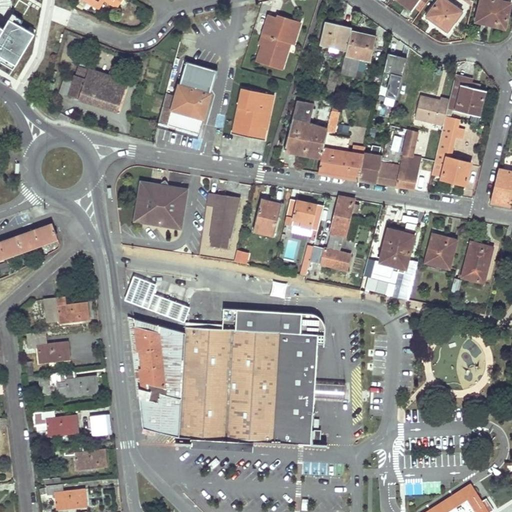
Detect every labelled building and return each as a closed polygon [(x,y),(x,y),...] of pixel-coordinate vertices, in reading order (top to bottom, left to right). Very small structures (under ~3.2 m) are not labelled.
[(112,0),(110,3),(117,8),(121,0),(85,0),(99,9),(104,0),(112,0)] [(398,0),(404,5),(408,0),(409,0),(416,5),(415,6),(421,10),(427,0),(398,0)] [(415,6),(416,5),(409,0),(408,0),(404,5),(412,10),(415,6)] [(436,22),(441,26),(447,30),(461,11),(446,0),(437,0),(427,13),(438,21),(436,22)] [(485,23),(495,25),(505,28),(511,1),(506,0),(480,0),(476,17),(486,19),(485,23)] [(73,11),(70,17),(84,23),(86,17),(73,11)] [(282,67),(285,59),(288,51),(282,49),(285,41),(291,43),(293,44),(300,22),(277,15),(276,16),(267,13),(262,32),(265,33),(262,43),(266,45),(263,52),(259,51),(256,59),(282,67)] [(103,30),(105,25),(92,19),(90,24),(103,30)] [(341,48),(347,49),(351,30),(352,27),(326,20),(320,43),(330,45),(341,48)] [(0,63),(12,71),(34,35),(10,21),(4,31),(0,28),(0,63)] [(358,59),(364,60),(371,62),(376,40),(358,36),(359,32),(351,30),(347,49),(341,73),(354,76),(355,71),(358,59)] [(189,54),(190,54),(192,47),(190,46),(191,43),(181,40),(178,51),(189,54)] [(288,51),(291,43),(285,41),(282,49),(288,51)] [(189,54),(178,51),(174,67),(184,70),(188,56),(189,54)] [(406,56),(388,52),(386,60),(381,83),(380,85),(387,86),(385,96),(396,98),(406,56)] [(188,56),(184,70),(181,83),(211,93),(220,66),(188,56)] [(254,67),(279,75),(282,67),(256,59),(254,67)] [(113,67),(111,71),(110,75),(85,66),(80,65),(77,74),(76,74),(74,80),(69,95),(118,111),(128,80),(127,80),(130,71),(113,67)] [(337,81),(336,81),(335,81),(338,71),(331,69),(325,92),(332,95),(337,81)] [(472,78),(456,74),(454,79),(463,82),(463,84),(471,86),(479,88),(480,84),(471,81),(472,78)] [(74,80),(65,78),(60,92),(69,95),(74,80)] [(479,88),(471,86),(463,84),(463,82),(454,79),(450,98),(449,103),(448,108),(453,109),(478,115),(485,90),(479,88)] [(181,83),(179,83),(175,95),(167,92),(159,121),(167,123),(178,127),(181,123),(184,126),(188,130),(199,133),(204,117),(211,93),(181,83)] [(254,133),(255,133),(257,134),(260,138),(263,139),(265,129),(266,129),(274,94),(243,87),(232,132),(237,133),(238,129),(240,130),(242,134),(253,137),(254,133)] [(446,115),(448,108),(449,103),(440,101),(420,95),(414,117),(444,124),(446,115)] [(285,150),(321,158),(328,128),(310,123),(315,103),(297,99),(285,150)] [(351,138),(342,136),(333,134),(339,111),(332,109),(328,128),(321,158),(317,173),(336,176),(349,178),(349,177),(354,153),(348,151),(351,138)] [(446,115),(444,124),(432,173),(433,173),(440,175),(439,178),(466,185),(472,163),(445,155),(445,152),(451,153),(457,128),(454,127),(456,117),(451,116),(446,115)] [(475,131),(476,127),(478,123),(468,121),(466,129),(475,131)] [(412,154),(414,143),(417,132),(408,130),(400,166),(381,161),(376,182),(405,187),(414,188),(420,168),(417,167),(420,156),(412,154)] [(364,154),(355,152),(349,177),(358,179),(364,154)] [(367,181),(376,182),(381,161),(382,156),(364,152),(364,154),(358,179),(367,181)] [(503,204),(511,206),(511,204),(511,170),(498,167),(489,201),(503,204)] [(147,182),(152,188),(154,187),(174,189),(176,192),(180,188),(186,195),(181,199),(183,201),(180,215),(178,217),(181,221),(174,227),(171,222),(169,224),(148,220),(147,218),(142,222),(136,214),(141,211),(140,209),(142,194),(144,193),(140,187),(135,221),(181,228),(187,188),(169,185),(165,179),(159,183),(147,182)] [(174,227),(181,221),(178,217),(180,215),(183,201),(181,199),(186,195),(180,188),(176,192),(174,189),(154,187),(152,188),(147,182),(140,187),(144,193),(142,194),(140,209),(141,211),(136,214),(142,222),(147,218),(148,220),(169,224),(171,222),(174,227)] [(211,246),(219,247),(226,248),(229,235),(231,235),(240,197),(209,192),(207,205),(215,206),(211,239),(212,240),(211,246)] [(345,236),(348,224),(351,212),(354,202),(355,199),(338,196),(329,232),(331,233),(343,235),(345,236)] [(253,230),(263,233),(274,236),(282,204),(261,198),(253,230)] [(315,241),(320,223),(324,204),(318,203),(317,208),(306,206),(307,202),(296,200),(290,198),(286,216),(294,218),(293,223),(292,223),(313,228),(310,239),(315,241)] [(318,202),(297,198),(296,200),(307,202),(306,206),(317,208),(318,203),(318,202)] [(358,214),(360,205),(354,202),(351,212),(358,214)] [(0,258),(6,257),(23,251),(57,239),(52,223),(0,241),(0,258)] [(415,234),(388,226),(386,233),(402,237),(403,233),(409,235),(415,236),(415,234)] [(338,251),(343,235),(331,233),(326,248),(338,251)] [(415,236),(409,235),(403,233),(402,237),(386,233),(379,261),(407,269),(415,236)] [(457,240),(451,238),(446,237),(445,240),(432,237),(425,262),(449,268),(457,240)] [(485,283),(489,265),(494,247),(471,241),(462,277),(485,283)] [(314,245),(313,249),(310,261),(315,262),(320,264),(321,263),(347,270),(351,254),(338,251),(326,248),(314,245)] [(310,261),(313,249),(307,247),(304,259),(304,258),(300,273),(306,274),(307,274),(310,261)] [(23,251),(6,257),(8,262),(25,255),(23,252),(23,251)] [(250,254),(237,251),(234,262),(248,265),(250,254)] [(315,262),(310,261),(307,274),(311,275),(313,265),(315,265),(315,262)] [(6,262),(0,264),(0,270),(1,273),(9,270),(6,262)] [(134,277),(157,283),(158,277),(135,271),(134,277)] [(125,301),(184,320),(189,307),(155,295),(158,286),(134,277),(125,301)] [(454,278),(450,292),(458,293),(462,280),(454,278)] [(88,302),(84,302),(79,302),(80,305),(77,306),(77,303),(66,304),(65,297),(48,299),(50,313),(57,312),(58,320),(79,317),(79,320),(90,319),(88,302)] [(186,331),(130,317),(135,356),(139,387),(143,427),(179,436),(182,436),(189,437),(256,440),(294,442),(297,443),(312,430),(314,396),(315,382),(317,342),(324,342),(325,329),(324,325),(322,320),(318,315),(313,313),(309,312),(301,312),(237,308),(236,328),(186,325),(186,331)] [(68,342),(64,342),(60,343),(60,346),(57,346),(57,343),(46,344),(45,337),(26,340),(27,348),(37,347),(38,360),(59,357),(59,360),(70,359),(68,342)] [(33,374),(31,362),(25,363),(27,375),(33,374)] [(88,394),(94,393),(99,393),(97,376),(89,377),(89,379),(87,380),(86,377),(75,378),(74,371),(50,374),(50,375),(41,376),(42,380),(42,384),(58,382),(66,382),(67,394),(88,392),(88,394)] [(67,394),(66,382),(58,382),(60,397),(88,394),(88,392),(67,394)] [(315,382),(314,396),(345,398),(346,384),(315,382)] [(69,434),(74,433),(79,433),(77,415),(70,416),(70,418),(67,419),(67,416),(56,417),(55,410),(34,413),(36,426),(43,425),(42,420),(46,420),(47,429),(47,433),(68,431),(69,434)] [(112,429),(110,414),(91,416),(93,436),(113,433),(112,429)] [(43,425),(36,426),(36,430),(47,429),(46,420),(42,420),(43,425)] [(256,440),(189,437),(189,446),(255,450),(256,440)] [(97,468),(102,467),(108,467),(106,450),(98,451),(98,453),(96,453),(95,451),(83,452),(83,445),(55,448),(56,459),(72,457),(72,454),(75,454),(75,457),(76,468),(97,466),(97,468)] [(46,479),(47,486),(60,484),(59,477),(46,479)] [(37,487),(47,486),(46,479),(36,480),(37,487)] [(78,489),(78,490),(78,492),(75,492),(75,489),(63,491),(62,484),(60,484),(47,486),(47,493),(54,492),(56,506),(76,504),(77,507),(88,506),(85,488),(78,489)] [(479,502),(470,488),(461,494),(460,493),(429,511),(488,511),(493,509),(486,497),(479,502)]
